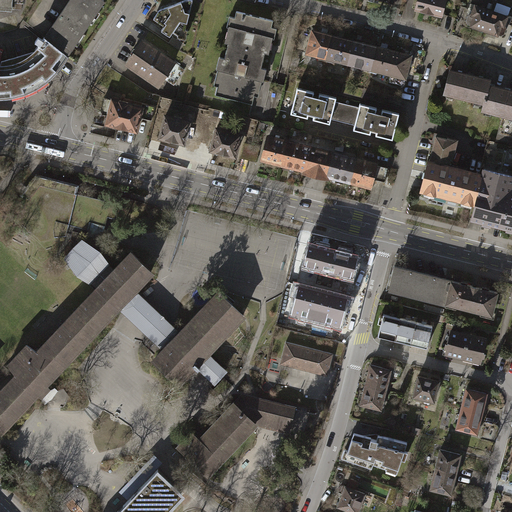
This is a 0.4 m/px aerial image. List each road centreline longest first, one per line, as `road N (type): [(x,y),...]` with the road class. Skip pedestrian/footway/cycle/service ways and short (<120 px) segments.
road 1 (tertiary): [(386,231),(54,147)]
road 2 (residential): [(359,345),(501,381),(509,399),(481,511)]
road 3 (residential): [(438,37),(386,231)]
road 4 (residential): [(359,345),(309,511)]
road 5 (residential): [(54,147),(77,82),(134,0)]
road 6 (residential): [(282,0),(438,37)]
road 7 (tertiary): [(511,262),(386,231)]
